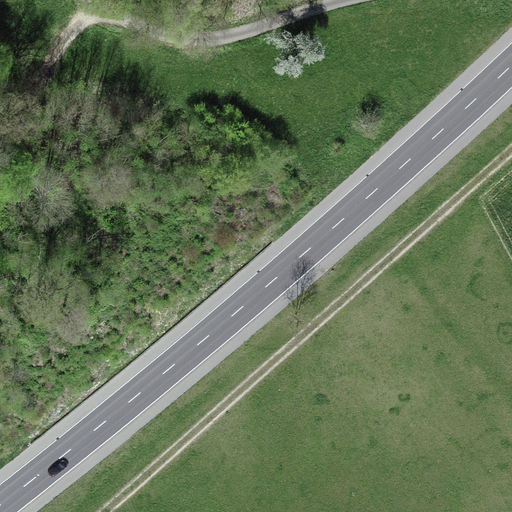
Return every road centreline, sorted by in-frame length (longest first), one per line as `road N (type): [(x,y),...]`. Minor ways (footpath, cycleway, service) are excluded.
road 1 (primary): [(0,504),(305,252),(511,64)]
road 2 (track): [(511,150),(102,511)]
road 3 (track): [(0,161),(55,52),(102,2)]
